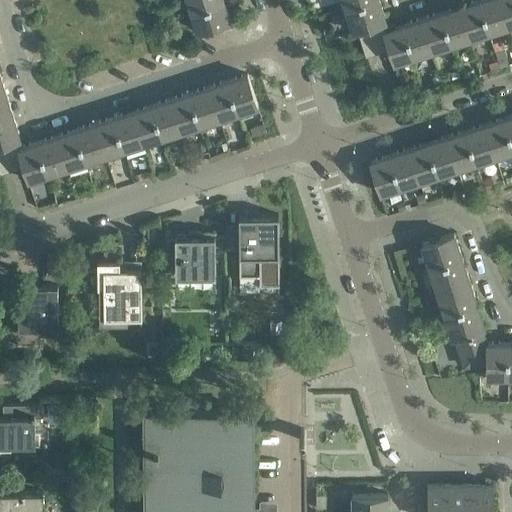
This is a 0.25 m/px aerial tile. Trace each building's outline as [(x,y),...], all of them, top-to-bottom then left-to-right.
[(218,0),(188,0),(191,9),(218,0)] [(230,20),(228,12),(223,0),(218,0),(191,9),(198,31),(230,20)] [(386,20),(379,0),(367,0),(346,7),(354,31),(358,29),(359,29),(370,25),(382,22),(386,20)] [(490,31),(480,0),(476,0),(461,5),(471,37),(490,31)] [(509,25),(501,0),(480,0),(490,31),(509,25)] [(511,24),(511,0),(501,0),(509,25),(511,24)] [(471,37),(461,5),(442,11),(452,44),(471,37)] [(452,44),(442,11),(423,17),(433,50),(452,44)] [(433,50),(423,17),(404,23),(414,56),(433,50)] [(390,47),(384,30),(382,22),(370,25),(378,51),(390,47)] [(414,56),(404,23),(384,30),(390,47),(395,62),(414,56)] [(378,51),(370,25),(359,29),(367,55),(378,51)] [(360,37),(358,29),(354,31),(348,33),(350,40),(360,37)] [(258,105),(248,73),(228,79),(238,112),(258,105)] [(238,112),(228,79),(209,86),(219,118),(238,112)] [(219,118),(209,86),(190,92),(200,124),(219,118)] [(0,117),(13,114),(6,91),(0,92),(0,117)] [(200,124),(190,92),(171,98),(181,130),(200,124)] [(181,130),(171,98),(152,104),(162,136),(181,130)] [(162,136),(152,104),(133,110),(143,142),(162,136)] [(143,142),(133,110),(114,116),(124,149),(143,142)] [(21,138),(13,114),(0,117),(0,144),(4,143),(16,139),(21,138)] [(124,149),(114,116),(95,122),(105,155),(124,149)] [(511,150),(511,141),(504,117),(485,123),(495,156),(511,150)] [(105,155),(95,122),(76,129),(86,161),(105,155)] [(495,156),(485,123),(466,129),(476,162),(495,156)] [(86,161),(76,129),(57,135),(67,167),(86,161)] [(476,162),(466,129),(447,135),(457,168),(476,162)] [(67,167),(57,135),(38,141),(48,173),(67,167)] [(457,168),(447,135),(428,142),(438,174),(457,168)] [(24,165),(18,147),(19,147),(16,139),(4,143),(12,169),(24,165)] [(38,141),(19,147),(18,147),(24,165),(28,179),(48,173),(38,141)] [(438,174),(428,142),(409,148),(419,180),(438,174)] [(12,169),(4,143),(0,144),(0,169),(1,172),(12,169)] [(419,180),(409,148),(390,154),(400,186),(419,180)] [(400,186),(390,154),(370,160),(380,193),(400,186)] [(239,223),(239,234),(240,274),(260,274),(260,284),(280,284),(279,264),(281,264),(281,245),(279,245),(279,214),(259,214),(239,214),(239,223)] [(462,256),(454,232),(422,242),(429,266),(462,256)] [(175,235),(176,275),(216,274),(215,234),(214,234),(177,235),(175,235)] [(469,279),(462,256),(429,266),(437,289),(469,279)] [(142,315),(142,267),(141,259),(98,260),(98,286),(104,286),(104,316),(142,315)] [(477,302),(469,279),(437,289),(444,313),(477,302)] [(58,330),(58,285),(18,285),(19,331),(58,330)] [(485,326),(477,302),(444,313),(452,337),(455,336),(482,327),(485,326)] [(487,365),(487,342),(482,327),(455,336),(464,365),(487,365)] [(508,376),(507,342),(487,342),(487,365),(487,376),(508,376)] [(0,444),(36,444),(35,416),(43,416),(43,403),(3,403),(3,415),(0,415),(0,444)] [(257,511),(257,506),(249,506),(249,480),(249,479),(250,477),(250,476),(250,474),(250,472),(249,470),(249,469),(248,468),(248,410),(143,411),(144,511),(257,511)] [(471,511),(472,483),(450,484),(450,511),(471,511)] [(494,511),(494,483),(472,483),(471,511),(494,511)] [(450,511),(450,484),(427,484),(427,511),(450,511)] [(0,511),(44,511),(44,491),(0,491),(0,511)] [(388,511),(388,493),(352,493),(352,511),(388,511)] [(325,506),(325,494),(316,494),(316,506),(325,506)]
